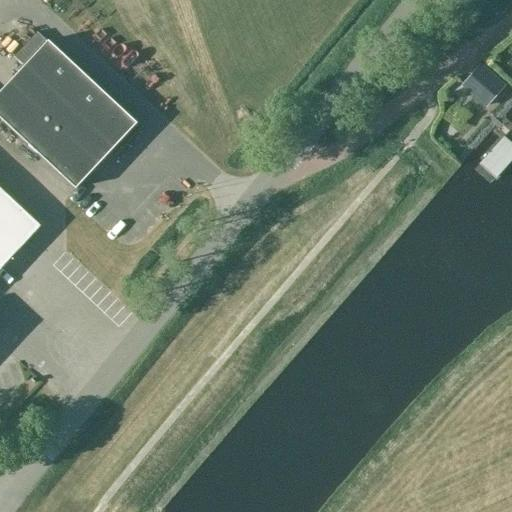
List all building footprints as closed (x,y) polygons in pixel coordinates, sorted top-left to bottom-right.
[(35,33),(12,58),(20,65),(43,40),(35,33)] [(134,123),(46,41),(0,89),(0,119),(73,189),(134,123)] [(486,107),(503,88),(480,66),(462,86),(486,107)] [(511,166),(511,122),(474,168),(495,186),(511,166)] [(0,190),(0,247),(10,257),(38,226),(0,190)] [(0,267),(10,257),(0,247),(0,267)]
